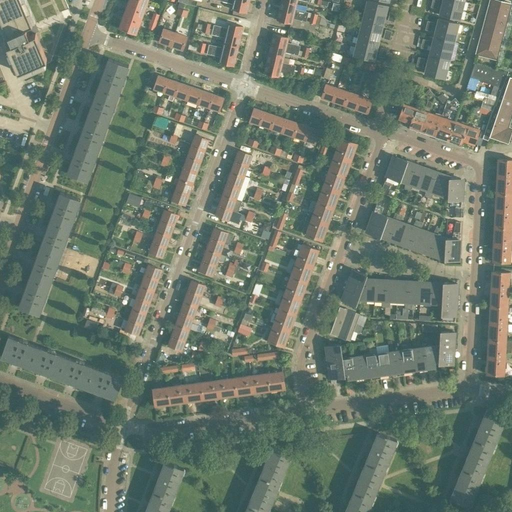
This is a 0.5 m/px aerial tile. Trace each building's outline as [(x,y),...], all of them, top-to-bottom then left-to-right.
[(21,0),(0,0),(0,17),(10,41),(6,43),(17,69),(46,57),(37,36),(31,38),(29,34),(25,25),(31,23),(21,0)] [(147,1),(143,0),(129,0),(125,12),(141,17),(147,1)] [(235,0),(215,0),(233,4),(231,9),(246,13),(248,3),(235,0)] [(367,0),(365,10),(384,15),(387,5),(367,0)] [(458,0),(442,0),(442,5),(461,10),(464,1),(458,0)] [(505,6),(506,2),(498,0),(490,0),(490,3),(489,3),(488,6),(489,6),(488,10),(487,10),(487,13),(486,17),(485,20),(486,20),(484,24),(483,26),(484,27),(483,31),(482,31),(481,33),(482,34),(481,38),(480,38),(479,40),(480,41),(477,51),(496,56),(501,39),(502,39),(506,22),(507,18),(510,7),(505,6)] [(296,4),(282,1),(279,11),(307,17),(308,12),(294,9),(296,4)] [(461,10),(442,5),(439,15),(459,20),(461,10)] [(365,10),(362,19),(382,24),(384,15),(365,10)] [(307,17),(279,11),(277,20),(291,24),(292,19),(306,22),(307,17)] [(141,17),(125,12),(119,28),(135,34),(141,17)] [(438,18),(436,28),(456,33),(458,23),(438,18)] [(382,24),(362,19),(360,28),(380,33),(382,24)] [(228,23),(227,28),(213,25),(212,30),(240,37),(242,26),(228,23)] [(170,45),(175,32),(163,28),(159,41),(170,45)] [(360,28),(358,37),(378,42),(380,33),(360,28)] [(436,28),(434,37),(453,42),(456,33),(436,28)] [(240,37),(212,30),(211,35),(224,38),(223,43),(237,46),(240,37)] [(175,32),(170,45),(182,49),(186,36),(175,32)] [(271,44),(299,51),(300,46),(286,43),(287,38),(273,34),(271,44)] [(378,42),(358,37),(355,46),(375,51),(378,42)] [(434,37),(431,46),(451,51),(453,42),(434,37)] [(208,45),(207,49),(235,56),(237,46),(223,43),(222,48),(208,45)] [(271,44),(269,54),(283,57),(284,52),(298,56),(299,51),(271,44)] [(375,51),(355,46),(353,55),(373,60),(375,51)] [(431,46),(429,55),(449,60),(451,51),(431,46)] [(235,56),(207,49),(206,54),(220,57),(219,63),(233,66),(235,56)] [(283,57),(269,54),(266,64),(294,70),(295,66),(281,62),(283,57)] [(429,55),(427,64),(447,69),(449,60),(429,55)] [(103,73),(125,81),(126,78),(124,77),(128,66),(108,58),(104,71),(103,73)] [(502,86),(505,77),(506,73),(476,63),(472,76),(502,86)] [(294,70),(266,64),(264,74),(278,77),(279,72),(293,75),(294,70)] [(447,69),(427,64),(424,73),(444,78),(447,69)] [(313,74),(319,76),(321,70),(315,68),(313,74)] [(102,76),(98,87),(118,95),(122,84),(124,85),(125,81),(103,73),(102,76)] [(163,92),(168,79),(158,75),(153,89),(163,92)] [(505,77),(502,86),(495,105),(494,105),(486,127),(491,129),(489,136),(508,143),(511,133),(506,132),(511,114),(511,77),(509,76),(509,78),(505,77)] [(168,79),(163,92),(175,96),(179,83),(168,79)] [(190,86),(179,83),(175,96),(186,100),(190,86)] [(333,101),(337,88),(325,84),(321,97),(333,101)] [(190,86),(186,100),(198,104),(202,90),(190,86)] [(93,99),(92,102),(115,110),(116,106),(114,105),(118,95),(98,87),(93,99)] [(337,88),(333,101),(344,105),(348,92),(337,88)] [(424,93),(429,99),(434,95),(428,89),(424,93)] [(202,90),(198,104),(209,108),(213,94),(202,90)] [(348,92),(344,105),(355,109),(360,96),(348,92)] [(442,103),(447,99),(441,93),(437,97),(442,103)] [(223,98),(213,94),(209,108),(219,111),(223,98)] [(371,100),(360,96),(355,109),(367,113),(371,100)] [(441,116),(434,136),(447,140),(454,121),(460,104),(454,98),(451,101),(447,99),(441,117),(441,116)] [(482,101),(480,106),(486,108),(491,110),(493,104),(482,101)] [(91,104),(87,116),(108,123),(111,113),(113,113),(115,110),(92,102),(91,104)] [(410,122),(414,108),(403,104),(398,118),(410,122)] [(259,124),(263,111),(254,108),(249,121),(259,124)] [(414,108),(410,122),(408,127),(421,131),(428,112),(414,108)] [(275,115),(263,111),(259,124),(270,128),(275,115)] [(441,116),(428,112),(421,131),(434,136),(441,116)] [(275,115),(270,128),(282,132),(286,119),(275,115)] [(108,123),(87,116),(82,130),(104,138),(106,134),(104,134),(108,123)] [(286,119),(282,132),(293,136),(298,123),(286,119)] [(454,121),(447,140),(460,145),(467,125),(454,121)] [(298,123),(293,136),(304,140),(309,127),(298,123)] [(467,125),(460,145),(462,140),(473,144),(478,129),(467,125)] [(319,130),(309,127),(304,140),(314,143),(319,130)] [(104,138),(82,130),(77,144),(97,152),(101,141),(103,142),(104,138)] [(191,144),(204,149),(208,139),(195,135),(191,144)] [(340,138),(334,154),(350,160),(356,143),(340,138)] [(73,156),(72,158),(94,166),(95,163),(94,162),(97,152),(77,144),(73,156)] [(191,144),(187,156),(200,161),(204,149),(191,144)] [(325,155),(326,151),(328,147),(322,146),(319,153),(325,155)] [(238,150),(235,160),(248,165),(251,155),(238,150)] [(334,154),(328,170),(345,176),(350,160),(334,154)] [(200,161),(187,156),(183,167),(196,172),(200,161)] [(395,156),(394,161),(391,160),(380,192),(381,192),(385,193),(393,178),(399,180),(406,161),(406,160),(395,156)] [(94,166),(72,158),(66,173),(87,181),(91,169),(93,170),(94,166)] [(496,176),(511,176),(511,159),(497,159),(496,176)] [(235,160),(230,172),(244,177),(248,165),(235,160)] [(416,165),(406,161),(399,180),(405,182),(403,189),(406,190),(416,165)] [(426,168),(416,165),(406,190),(410,191),(413,185),(419,187),(426,168)] [(196,172),(183,167),(179,179),(192,183),(196,172)] [(304,187),(305,184),(306,181),(299,178),(302,170),(297,168),(291,184),(297,186),(297,185),(304,187)] [(436,172),(426,168),(419,187),(425,189),(424,196),(427,197),(436,172)] [(328,170),(323,186),(339,192),(345,176),(328,170)] [(244,177),(230,172),(226,183),(239,188),(244,177)] [(439,194),(446,175),(436,172),(427,197),(430,199),(433,192),(439,194)] [(446,175),(439,194),(448,197),(447,199),(453,200),(455,217),(460,217),(462,184),(460,184),(460,179),(449,178),(449,177),(446,175)] [(511,176),(496,176),(495,193),(511,194),(511,176)] [(179,179),(175,190),(188,195),(192,183),(179,179)] [(226,183),(222,194),(235,199),(239,188),(226,183)] [(323,186),(317,202),(333,208),(339,192),(323,186)] [(188,195),(175,190),(171,200),(184,204),(188,195)] [(294,193),(288,191),(286,199),(291,201),(294,193)] [(53,209),(49,221),(69,228),(73,218),(75,218),(78,211),(76,210),(80,199),(60,192),(53,209)] [(138,207),(141,197),(129,193),(126,202),(138,207)] [(511,194),(495,193),(495,210),(511,211),(511,208),(511,194)] [(235,199),(222,194),(218,206),(231,210),(237,213),(241,201),(235,199)] [(386,216),(381,214),(383,197),(379,196),(379,195),(368,227),(370,228),(368,232),(379,236),(386,217),(386,216)] [(317,202),(311,218),(327,224),(333,208),(317,202)] [(231,210),(218,206),(215,215),(228,220),(231,210)] [(160,220),(173,224),(177,214),(164,210),(160,220)] [(495,210),(494,227),(511,228),(511,211),(495,210)] [(422,211),(418,221),(409,246),(419,250),(426,231),(420,229),(422,222),(425,213),(422,211)] [(281,212),(276,228),(281,229),(286,214),(281,212)] [(392,219),(386,217),(379,236),(389,239),(398,214),(395,212),(392,219)] [(401,215),(398,214),(389,239),(399,243),(406,224),(400,222),(401,215)] [(121,217),(119,222),(127,225),(129,220),(127,220),(121,217)] [(327,224),(311,218),(305,234),(321,240),(327,224)] [(173,224),(160,220),(156,231),(169,235),(173,224)] [(406,224),(399,243),(409,246),(418,221),(415,220),(412,226),(406,224)] [(69,228),(49,221),(39,249),(59,257),(63,246),(65,247),(68,239),(66,239),(69,228)] [(447,238),(440,257),(444,259),(444,260),(455,260),(456,255),(458,255),(460,222),(459,222),(455,222),(451,239),(447,238)] [(432,234),(426,231),(419,250),(430,254),(436,235),(439,228),(435,227),(432,234)] [(494,227),(493,244),(510,245),(511,235),(511,230),(511,228),(494,227)] [(233,234),(227,232),(214,228),(210,238),(223,242),(229,244),(233,234)] [(274,247),(280,231),(275,230),(269,245),(274,247)] [(156,231),(152,242),(165,247),(169,235),(156,231)] [(436,235),(430,254),(440,257),(447,238),(446,238),(436,235)] [(210,238),(206,249),(219,254),(223,242),(210,238)] [(165,247),(152,242),(149,252),(162,257),(165,247)] [(302,244),(296,260),(312,266),(318,249),(302,244)] [(510,245),(493,244),(492,261),(509,262),(510,245)] [(241,249),(235,246),(234,251),(242,254),(244,250),(241,249)] [(33,266),(28,278),(49,285),(53,274),(54,275),(57,268),(55,267),(59,257),(39,249),(33,266)] [(206,249),(202,260),(215,265),(219,254),(206,249)] [(215,265),(202,260),(199,270),(212,275),(215,265)] [(296,260),(290,276),(306,282),(312,266),(296,260)] [(260,269),(266,271),(269,263),(263,261),(260,269)] [(148,264),(144,274),(157,279),(161,269),(148,264)] [(360,289),(365,274),(352,269),(347,285),(360,289)] [(490,289),(508,290),(509,272),(491,271),(490,289)] [(144,274),(140,286),(153,290),(157,279),(144,274)] [(365,274),(360,289),(357,298),(374,299),(375,279),(364,279),(365,274)] [(306,282),(290,276),(284,292),(301,298),(306,282)] [(49,285),(28,278),(18,306),(38,314),(42,302),(44,303),(47,296),(45,295),(49,285)] [(375,279),(374,299),(381,299),(381,307),(385,307),(386,280),(375,279)] [(191,280),(187,290),(201,295),(204,285),(191,280)] [(398,280),(386,280),(385,307),(388,307),(389,300),(396,300),(398,280)] [(409,281),(398,280),(396,300),(404,301),(404,308),(407,308),(409,281)] [(420,282),(409,281),(407,308),(411,308),(412,301),(419,302),(420,282)] [(123,286),(112,282),(110,287),(121,291),(123,286)] [(432,282),(420,282),(419,302),(426,302),(427,309),(426,313),(430,313),(430,309),(432,282)] [(443,283),(432,282),(430,309),(434,310),(435,303),(442,303),(442,298),(443,282),(443,283)] [(457,283),(443,282),(442,298),(456,299),(457,283)] [(360,289),(347,285),(341,300),(355,304),(357,298),(360,289)] [(140,286),(136,297),(149,302),(153,290),(140,286)] [(121,291),(110,287),(109,292),(120,296),(121,291)] [(490,289),(490,306),(507,307),(508,290),(490,289)] [(187,290),(184,301),(197,306),(201,295),(187,290)] [(301,298),(284,292),(279,308),(295,314),(301,298)] [(257,295),(252,293),(249,301),(254,303),(257,295)] [(228,299),(217,296),(216,300),(222,302),(227,304),(228,299)] [(136,297),(132,308),(145,313),(149,302),(136,297)] [(442,303),(441,315),(441,321),(454,321),(456,299),(442,298),(442,303)] [(184,301),(179,312),(193,317),(197,306),(184,301)] [(362,326),(356,323),(359,314),(339,306),(334,320),(361,330),(362,326)] [(490,306),(489,323),(506,323),(507,307),(490,306)] [(92,307),(90,311),(105,316),(107,312),(92,307)] [(132,308),(128,320),(141,324),(145,313),(132,308)] [(279,308),(273,324),(289,330),(295,314),(279,308)] [(179,312),(175,324),(189,329),(193,317),(179,312)] [(245,313),(243,319),(248,321),(250,321),(252,315),(245,313)] [(87,319),(85,325),(95,329),(97,323),(87,319)] [(141,324),(128,320),(124,329),(138,334),(141,324)] [(361,330),(334,320),(329,333),(349,341),(353,331),(360,333),(361,330)] [(506,323),(489,323),(488,339),(505,340),(506,323)] [(175,324),(171,335),(184,340),(189,329),(175,324)] [(241,324),(238,332),(249,336),(252,328),(246,326),(241,324)] [(289,330),(273,324),(267,340),(283,346),(289,330)] [(440,331),(439,345),(439,347),(453,348),(454,332),(440,331)] [(184,340),(171,335),(168,345),(181,350),(184,340)] [(26,342),(26,340),(19,338),(19,340),(7,336),(0,356),(29,366),(36,346),(26,342)] [(488,339),(487,356),(505,357),(505,340),(488,339)] [(341,358),(339,344),(325,346),(327,362),(341,360),(341,358)] [(439,345),(424,347),(427,372),(436,371),(434,362),(438,361),(438,363),(439,347),(439,345)] [(54,353),(55,351),(48,348),(47,350),(36,346),(29,366),(57,377),(65,356),(54,353)] [(427,372),(424,347),(412,348),(415,368),(415,366),(418,366),(419,373),(427,372)] [(453,348),(439,347),(438,363),(452,364),(453,348)] [(415,368),(412,348),(400,350),(403,375),(412,374),(411,367),(414,366),(414,368),(415,368)] [(403,375),(400,350),(388,352),(391,372),(391,369),(394,369),(395,376),(403,375)] [(257,360),(258,360),(258,363),(266,363),(265,359),(277,357),(277,361),(280,361),(279,353),(277,353),(277,352),(257,354),(257,360)] [(388,352),(376,353),(380,378),(388,377),(387,370),(390,369),(391,372),(388,352)] [(376,353),(364,355),(367,375),(367,373),(370,372),(371,379),(380,378),(376,353)] [(367,375),(364,355),(352,357),(356,381),(364,380),(363,373),(366,373),(367,375)] [(82,363),(83,361),(76,358),(75,360),(65,356),(57,377),(86,387),(93,367),(82,363)] [(505,357),(487,356),(486,374),(504,375),(505,357)] [(352,357),(341,358),(341,360),(343,376),(343,374),(346,374),(347,383),(356,381),(352,357)] [(343,376),(341,360),(327,362),(330,378),(343,376)] [(111,373),(112,371),(104,369),(104,370),(93,367),(86,387),(115,397),(122,377),(111,373)] [(282,371),(267,373),(269,390),(284,388),(282,371)] [(269,390),(267,373),(250,375),(253,392),(269,390)] [(250,375),(234,377),(236,394),(253,392),(250,375)] [(236,394),(234,377),(217,379),(219,397),(236,394)] [(219,397),(217,379),(200,382),(202,399),(219,397)] [(202,399),(200,382),(183,384),(186,401),(202,399)] [(186,401),(183,384),(167,386),(169,403),(186,401)] [(169,403),(167,386),(152,388),(155,405),(169,403)] [(480,424),(499,432),(505,417),(486,409),(480,424)] [(499,432),(480,424),(474,439),(493,447),(499,432)] [(377,432),(371,447),(390,454),(396,439),(377,432)] [(493,447),(474,439),(468,454),(487,461),(493,447)] [(265,462),(284,469),(290,454),(271,446),(265,462)] [(390,454),(371,447),(365,462),(384,470),(390,454)] [(487,461),(468,454),(462,468),(481,476),(487,461)] [(164,461),(159,477),(178,484),(184,469),(164,461)] [(265,462),(259,476),(278,484),(284,469),(265,462)] [(365,462),(359,476),(378,484),(384,470),(365,462)] [(481,476),(462,468),(456,483),(475,490),(481,476)] [(259,476),(253,491),(272,498),(278,484),(259,476)] [(378,484),(359,476),(353,491),(372,499),(378,484)] [(178,484),(159,477),(153,492),(172,499),(178,484)] [(475,490),(456,483),(450,498),(469,506),(475,490)] [(266,511),(272,498),(253,491),(247,506),(263,511),(266,511)] [(366,511),(372,499),(353,491),(347,506),(363,511),(366,511)] [(166,511),(172,499),(153,492),(147,506),(161,511),(166,511)]
